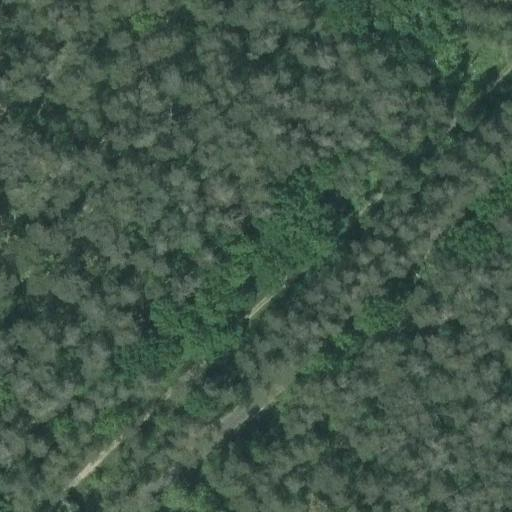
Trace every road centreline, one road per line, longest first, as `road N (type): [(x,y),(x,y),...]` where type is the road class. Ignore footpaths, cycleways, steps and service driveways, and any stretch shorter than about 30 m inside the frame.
road 1 (track): [(133,511),(511,159)]
road 2 (track): [(511,371),(406,261)]
